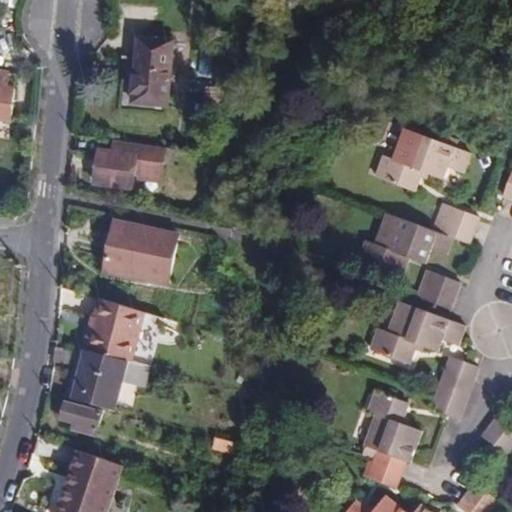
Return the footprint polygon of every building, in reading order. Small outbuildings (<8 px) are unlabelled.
[(169,107),(175,42),(139,38),(133,104),(169,107)] [(7,103),(9,87),(8,87),(10,74),(0,72),(0,118),(10,119),(12,104),(7,103)] [(228,89),(208,87),(205,116),(225,118),(228,89)] [(423,173),(429,175),(444,181),(449,168),(464,174),(472,153),(406,128),(395,159),(386,155),(377,178),(416,192),(421,178),(423,173)] [(133,190),(138,156),(100,150),(95,185),(133,190)] [(219,168),(221,155),(203,153),(202,166),(219,168)] [(511,173),(503,196),(511,199),(511,173)] [(442,234),(388,214),(376,244),(368,240),(359,263),(402,279),(410,258),(427,265),(432,250),(447,255),(454,238),(470,245),(481,217),(453,207),(442,234)] [(170,287),(181,234),(116,220),(106,263),(148,272),(146,282),(170,287)] [(104,273),(146,282),(148,272),(106,263),(104,273)] [(461,282),(434,272),(423,300),(451,310),(461,282)] [(129,362),(131,363),(145,312),(102,299),(97,319),(100,320),(91,352),(129,362)] [(418,345),(424,347),(439,353),(444,340),(459,346),(467,326),(401,301),(390,332),(380,328),(372,350),(410,365),(416,350),(418,345)] [(263,362),(267,350),(246,343),(242,356),(263,362)] [(54,361),(82,367),(85,352),(56,347),(54,361)] [(73,400),(117,412),(129,362),(91,352),(86,350),(85,352),(82,367),(73,400)] [(480,367),(452,356),(432,411),(459,421),(480,367)] [(403,423),(405,417),(410,403),(377,391),(369,413),(377,416),(366,447),(379,452),(369,479),(397,489),(407,462),(412,463),(424,431),(408,425),(403,423)] [(75,424),(73,430),(98,436),(104,413),(67,403),(62,420),(71,422),(75,424)] [(511,448),(511,422),(501,413),(483,437),(507,456),(511,448)] [(80,451),(68,485),(72,487),(84,452),(80,451)] [(109,511),(125,467),(84,452),(72,487),(68,485),(59,511),(109,511)] [(491,511),(500,501),(477,483),(459,507),(465,511),(491,511)] [(431,511),(423,505),(417,511),(408,511),(386,495),(377,508),(373,511),(371,511),(368,509),(357,501),(348,511),(431,511)]
